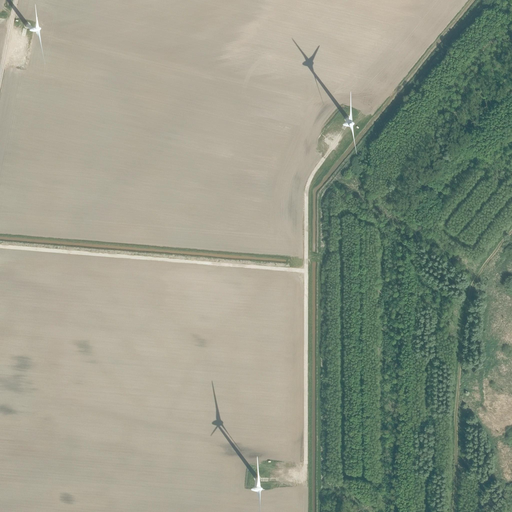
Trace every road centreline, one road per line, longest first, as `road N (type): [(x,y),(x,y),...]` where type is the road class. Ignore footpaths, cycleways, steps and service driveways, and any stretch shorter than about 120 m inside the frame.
road 1 (track): [(477,0),(319,199),(314,511)]
road 2 (track): [(453,511),(475,280),(511,232)]
